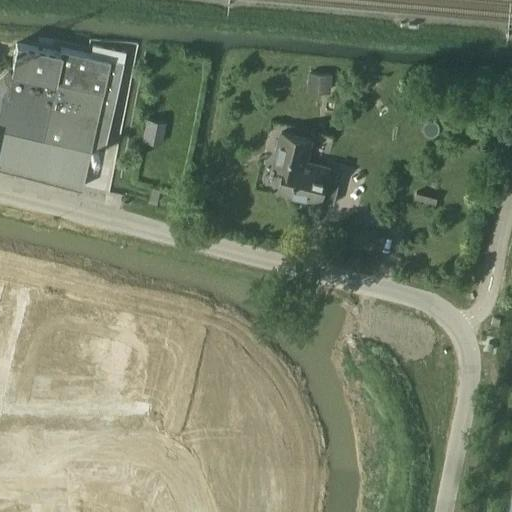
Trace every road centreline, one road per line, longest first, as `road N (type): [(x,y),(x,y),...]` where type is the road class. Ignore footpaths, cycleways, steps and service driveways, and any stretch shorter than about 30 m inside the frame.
road 1 (unclassified): [(443,511),(469,363),(458,330),(439,310),(0,197)]
road 2 (residential): [(0,266),(194,309),(161,450)]
road 3 (residential): [(0,454),(161,450)]
